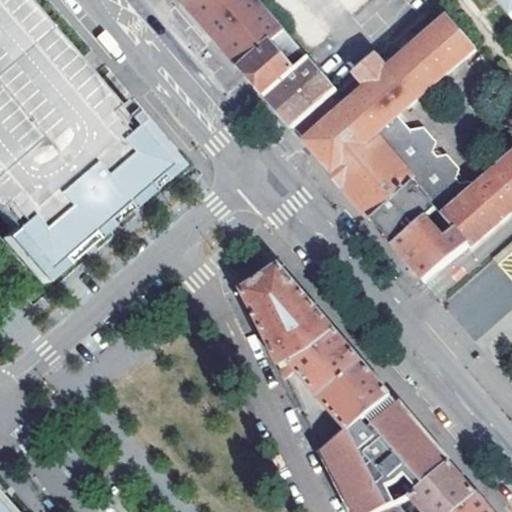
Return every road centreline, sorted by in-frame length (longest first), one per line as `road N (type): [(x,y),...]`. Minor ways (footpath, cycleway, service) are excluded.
road 1 (residential): [(171,245),(225,321),(321,511)]
road 2 (residential): [(0,394),(171,245)]
road 3 (tertiary): [(259,169),(113,0)]
road 4 (tertiary): [(396,326),(259,169)]
road 5 (tertiary): [(511,461),(396,326)]
road 6 (residential): [(511,225),(396,326)]
road 7 (residential): [(0,418),(80,511)]
